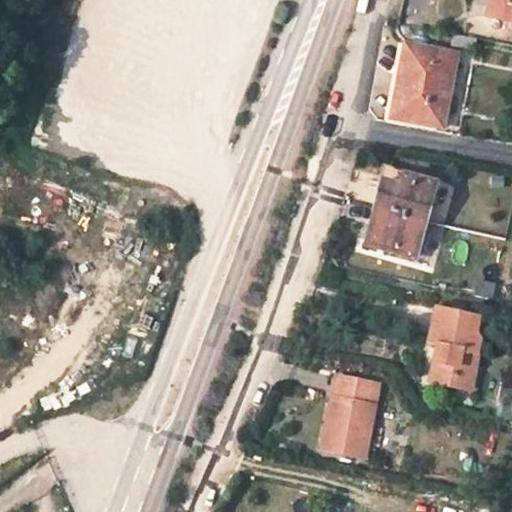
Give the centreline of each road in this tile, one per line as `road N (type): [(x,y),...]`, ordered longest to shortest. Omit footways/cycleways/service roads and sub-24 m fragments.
road 1 (secondary): [(131,511),(322,0)]
road 2 (residential): [(190,511),(259,355),(335,125)]
road 3 (residential): [(335,125),(511,154)]
road 4 (track): [(0,503),(89,438),(151,460)]
road 5 (residential): [(335,125),(368,0)]
